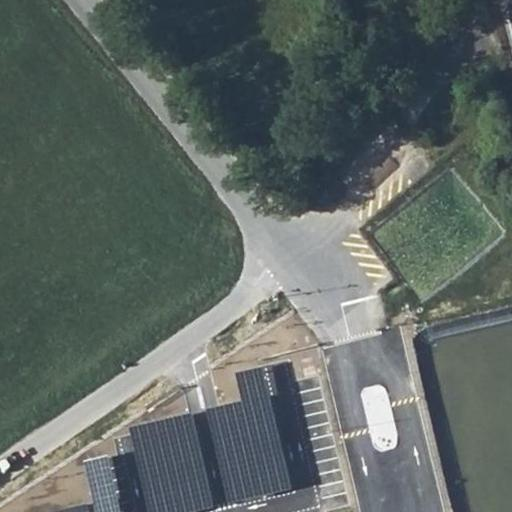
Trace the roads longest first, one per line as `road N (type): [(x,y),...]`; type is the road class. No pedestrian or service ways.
road 1 (unclassified): [(0,470),(198,332),(290,255)]
road 2 (residential): [(83,0),(290,255)]
